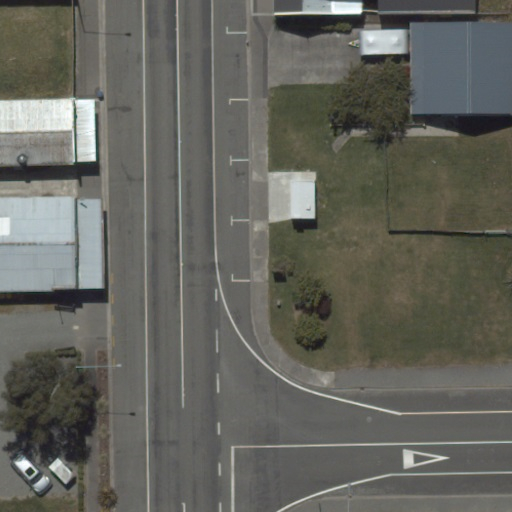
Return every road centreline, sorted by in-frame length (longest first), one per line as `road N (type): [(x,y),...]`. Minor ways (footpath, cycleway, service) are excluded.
road 1 (primary): [(178,0),(184,447)]
road 2 (residential): [(184,447),(511,441)]
